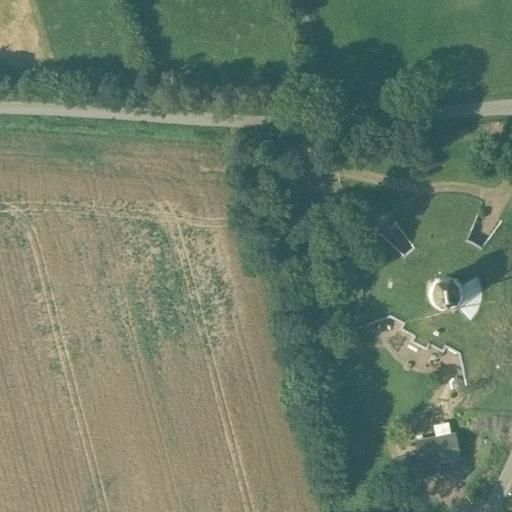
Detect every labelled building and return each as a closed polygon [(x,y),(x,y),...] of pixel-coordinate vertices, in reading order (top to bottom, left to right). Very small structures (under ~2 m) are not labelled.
[(471,232),(452,228),(451,237),(456,238),(462,239),(467,241),(468,240),(471,232)] [(462,239),(456,238),(451,237),(445,237),(436,238),(428,240),(421,243),(415,247),(414,247),(407,252),(403,256),(404,257),(399,264),(396,270),(393,276),(392,283),(391,290),(382,289),(376,306),(373,315),(375,323),(390,317),(402,324),(399,329),(413,336),(410,342),(427,351),(429,345),(443,353),(446,347),(458,354),(462,369),(481,365),(492,344),(485,335),(489,331),(494,324),(499,315),(503,302),(503,290),(502,283),(501,277),(496,267),(492,260),(485,252),(480,248),(481,247),(473,243),(468,240),(467,241),(462,239)] [(499,254),(486,240),(481,247),(480,248),(485,252),(492,260),(499,254)] [(367,303),(363,314),(367,326),(375,323),(373,315),(376,306),(367,303)] [(481,365),(462,369),(463,378),(483,374),(481,365)] [(456,434),(416,442),(422,473),(440,470),(439,462),(460,458),(456,434)]
